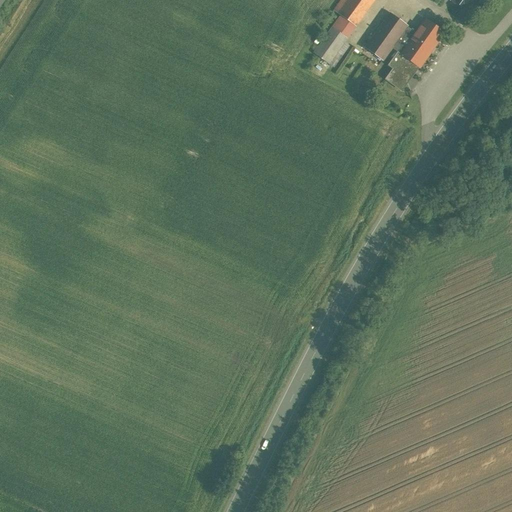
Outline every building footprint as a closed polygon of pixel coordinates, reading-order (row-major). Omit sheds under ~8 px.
[(341,0),(335,10),(356,25),(373,0),(341,0)] [(390,13),(365,48),(382,61),(392,48),(407,27),(407,26),(390,13)] [(416,33),(401,54),(418,67),(419,68),(444,33),(426,19),(416,33)] [(407,27),(392,48),(398,52),(389,65),(394,69),(386,79),(401,91),(418,67),(401,54),(416,33),(407,27)] [(333,28),(314,54),(328,64),(347,38),(333,28)]
